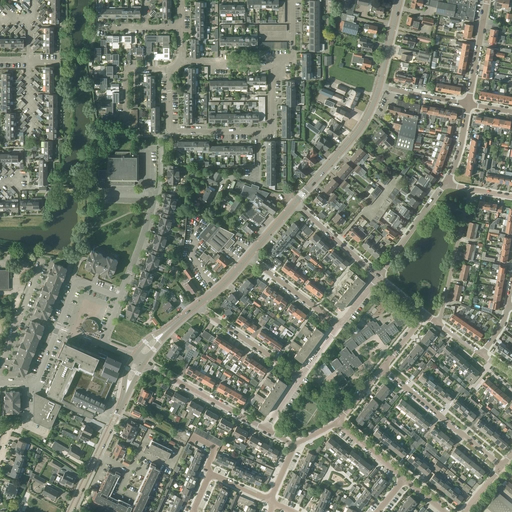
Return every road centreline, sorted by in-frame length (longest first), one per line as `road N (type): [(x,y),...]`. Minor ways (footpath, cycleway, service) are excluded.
road 1 (residential): [(169,68),(169,130),(271,132),(272,67)]
road 2 (tertiary): [(70,511),(138,359)]
road 3 (residential): [(501,466),(383,368)]
road 4 (residential): [(120,297),(156,196),(159,155)]
road 5 (tertiary): [(294,203),(356,133),(378,86)]
road 6 (residential): [(263,427),(138,359)]
road 7 (residential): [(438,322),(469,189)]
road 8 (residential): [(297,382),(195,306)]
